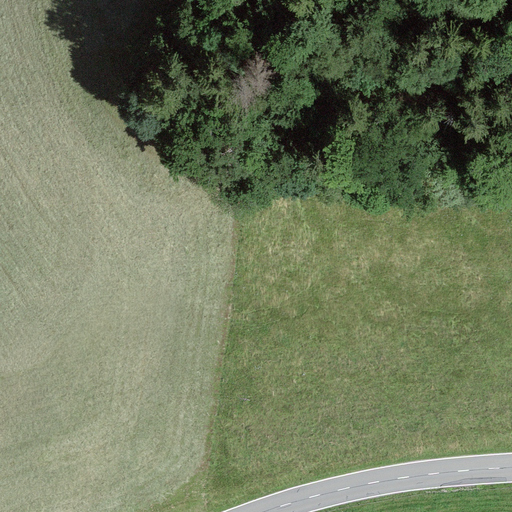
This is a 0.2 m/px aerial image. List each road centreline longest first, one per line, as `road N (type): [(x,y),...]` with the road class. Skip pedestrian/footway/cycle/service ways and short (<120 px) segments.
road 1 (track): [(258,0),(252,23),(511,114)]
road 2 (secondary): [(511,470),(412,476),(269,511)]
